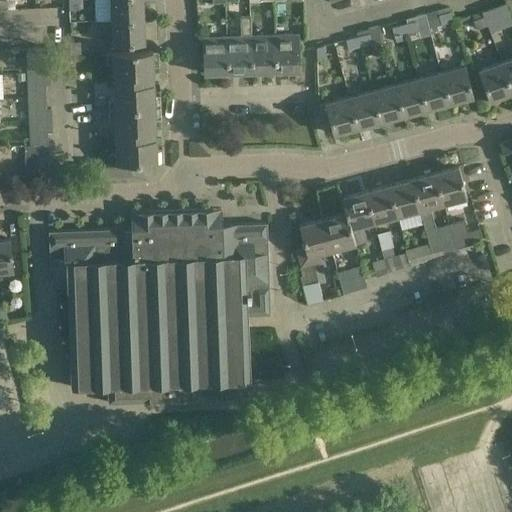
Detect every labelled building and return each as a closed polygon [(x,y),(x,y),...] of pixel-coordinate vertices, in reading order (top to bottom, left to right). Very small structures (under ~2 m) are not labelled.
[(79,10),(79,0),(68,0),(69,10),(79,10)] [(143,19),(142,0),(110,0),(111,20),(143,19)] [(482,11),(487,25),(490,32),(511,24),(511,22),(505,4),(505,3),(482,11)] [(453,22),(450,11),(438,15),(437,11),(441,25),(453,22)] [(487,25),(482,11),(471,16),(476,29),(487,25)] [(226,37),(228,72),(252,72),(250,16),(240,17),(240,37),(226,37)] [(252,72),(276,71),(274,35),(251,36),(251,16),(250,16),(252,72)] [(144,43),(143,19),(111,20),(112,45),(144,43)] [(403,24),(406,35),(418,31),(415,21),(403,24)] [(403,35),(406,35),(403,24),(391,27),(395,43),(404,41),(403,35)] [(369,33),(357,36),(360,47),(372,44),(369,33)] [(299,34),(274,35),(276,71),(300,70),(299,34)] [(360,47),(357,36),(345,39),(344,39),(347,50),(360,47)] [(228,72),(226,37),(202,38),(203,73),(228,72)] [(70,42),(70,54),(80,54),(80,42),(70,42)] [(327,59),(323,45),(316,47),(316,62),(327,59)] [(17,73),(17,74),(45,73),(44,48),(25,49),(26,73),(17,73)] [(109,109),(155,107),(152,51),(132,52),(106,53),(107,64),(112,64),(113,98),(108,98),(109,109)] [(511,58),(501,62),(511,91),(511,58)] [(511,92),(511,91),(501,62),(478,71),(482,82),(489,101),(511,92)] [(465,66),(441,72),(449,103),(473,97),(465,66)] [(449,103),(441,72),(418,78),(426,109),(449,103)] [(46,97),(45,73),(17,74),(18,82),(27,82),(27,97),(46,97)] [(403,115),(426,109),(418,78),(395,85),(403,115)] [(372,91),(380,122),(403,115),(395,85),(372,91)] [(357,128),(380,122),(372,91),(348,97),(357,128)] [(27,97),(28,122),(47,121),(46,97),(27,97)] [(333,134),(357,128),(348,97),(325,103),(333,134)] [(157,163),(155,107),(109,109),(109,119),(114,119),(116,153),(110,153),(111,164),(99,165),(99,177),(131,176),(131,164),(157,163)] [(23,146),(48,145),(47,121),(28,122),(29,136),(22,136),(23,146)] [(511,139),(499,144),(502,153),(511,150),(511,151),(511,139)] [(41,157),(25,158),(25,177),(49,176),(48,157),(41,157)] [(443,204),(467,197),(458,167),(435,173),(443,204)] [(443,204),(435,173),(411,179),(420,210),(431,253),(442,250),(443,252),(456,249),(449,225),(436,228),(430,207),(443,204)] [(388,185),(393,205),(396,216),(420,210),(411,179),(388,185)] [(396,216),(393,205),(388,185),(365,192),(373,222),(396,216)] [(351,228),(355,243),(365,241),(361,226),(373,222),(365,192),(341,198),(345,212),(345,213),(346,213),(350,228),(351,228)] [(232,398),(231,381),(250,380),(248,330),(247,315),(247,305),(263,305),(263,314),(270,314),(267,229),(266,223),(222,225),(221,209),(131,212),(131,228),(49,231),(51,284),(67,284),(67,296),(68,303),(71,387),(107,386),(108,403),(232,398)] [(345,213),(323,219),(331,250),(355,244),(355,243),(351,228),(350,228),(346,213),(345,213),(345,212),(345,213)] [(323,219),(299,226),(305,248),(295,251),(300,267),(321,262),(319,253),(331,250),(323,219)] [(465,220),(449,225),(456,249),(469,245),(471,245),(470,241),(481,238),(479,229),(468,232),(465,220)] [(378,240),(381,249),(393,246),(390,237),(378,240)] [(10,239),(0,239),(0,272),(13,271),(10,239)] [(431,253),(429,244),(417,247),(420,256),(431,253)] [(383,259),(384,263),(387,272),(409,265),(406,252),(383,259)] [(387,272),(384,263),(383,259),(372,262),(374,271),(378,270),(380,274),(387,272)] [(353,273),(347,270),(337,272),(339,279),(343,293),(357,289),(354,278),(353,273)] [(314,282),(312,274),(302,276),(300,277),(307,305),(320,302),(323,301),(318,281),(314,282)] [(263,314),(263,305),(247,305),(247,315),(263,314)] [(316,367),(350,356),(345,341),(311,352),(316,367)]
